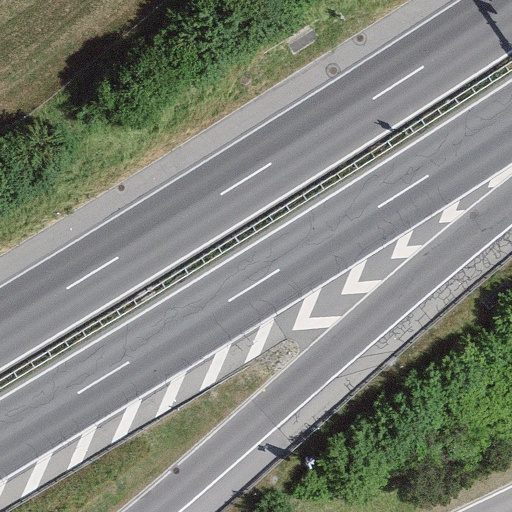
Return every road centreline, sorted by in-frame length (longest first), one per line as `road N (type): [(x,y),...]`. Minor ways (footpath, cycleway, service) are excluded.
road 1 (motorway): [(0,441),(511,119)]
road 2 (motorway): [(511,7),(0,329)]
road 3 (motorway): [(153,511),(511,218)]
